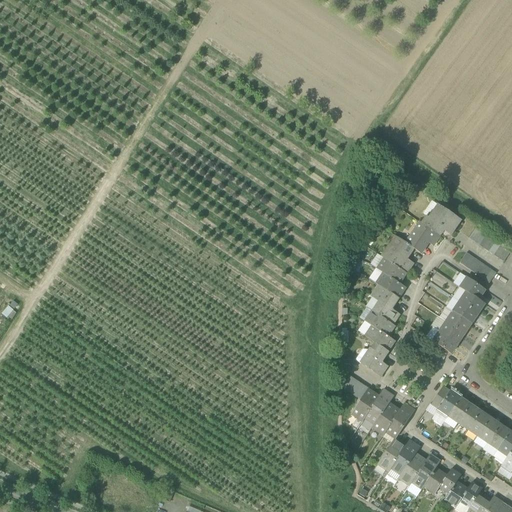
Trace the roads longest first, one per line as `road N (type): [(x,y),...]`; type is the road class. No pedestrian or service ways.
road 1 (residential): [(511,490),(497,490),(407,430),(446,365)]
road 2 (residential): [(446,365),(404,336),(420,283),(438,256)]
